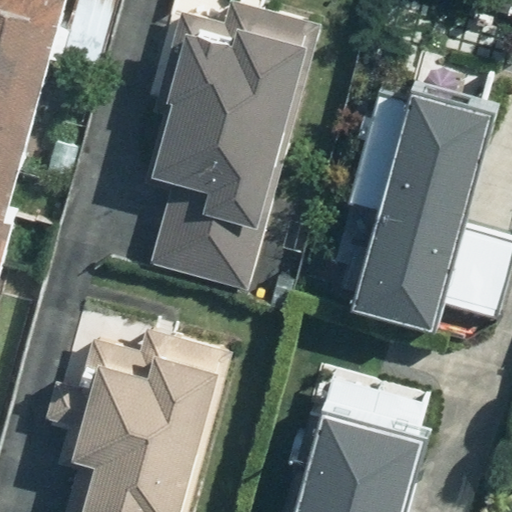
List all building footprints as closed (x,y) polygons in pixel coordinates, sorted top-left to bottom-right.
[(38,124),(66,0),(0,0),(0,284),(17,211),(4,208),(25,121),(38,124)] [(289,153),(315,27),(188,0),(154,162),(184,168),(166,255),(267,276),(282,207),(268,204),(279,151),(289,153)] [(328,297),(431,320),(435,302),(501,317),(511,267),(511,231),(461,220),(486,108),(378,83),(328,297)] [(72,470),(60,511),(184,511),(226,349),(78,311),(49,424),(62,427),(52,465),(72,470)] [(318,362),(280,511),(405,511),(435,391),(318,362)]
